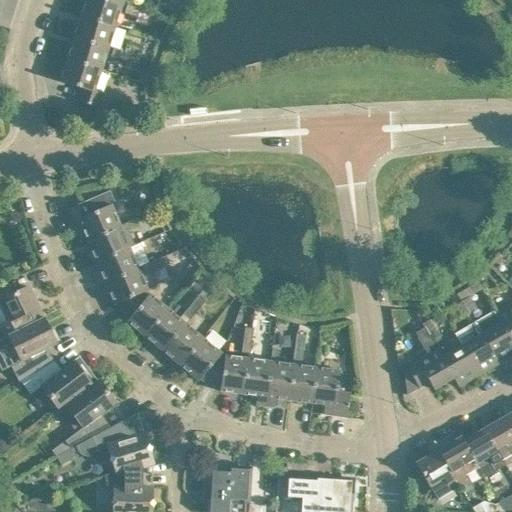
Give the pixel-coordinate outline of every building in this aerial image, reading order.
[(108,0),(85,0),(80,16),(115,26),(122,4),(108,0)] [(124,5),(122,13),(137,17),(139,9),(124,5)] [(73,38),(108,49),(115,26),(80,16),(73,38)] [(66,60),(101,71),(108,49),(73,38),(66,60)] [(110,57),(122,61),(125,52),(113,48),(110,57)] [(125,52),(122,61),(135,64),(137,56),(125,52)] [(76,101),(99,108),(103,94),(95,92),(101,71),(66,60),(60,82),(80,88),(76,101)] [(109,191),(64,210),(73,232),(82,228),(87,240),(120,226),(111,205),(115,204),(109,191)] [(136,218),(124,223),(125,224),(128,232),(140,227),(136,218)] [(120,226),(87,240),(96,262),(129,248),(134,246),(128,232),(125,224),(120,226)] [(105,283),(138,269),(129,248),(96,262),(105,283)] [(165,256),(154,261),(157,269),(169,264),(165,256)] [(157,269),(154,261),(142,266),(146,274),(157,269)] [(114,305),(116,304),(141,294),(147,291),(138,269),(105,283),(114,305)] [(5,284),(0,286),(0,325),(5,336),(8,335),(43,317),(34,299),(36,296),(33,289),(29,289),(28,287),(11,295),(5,284)] [(126,321),(144,336),(167,308),(149,294),(145,299),(141,294),(116,304),(127,320),(126,321)] [(199,295),(190,305),(197,311),(205,301),(199,295)] [(469,297),(461,301),(468,312),(475,308),(469,297)] [(511,298),(511,300),(511,301),(511,303),(495,314),(500,323),(500,322),(511,342),(511,298)] [(461,301),(454,305),(461,316),(468,312),(461,301)] [(190,305),(182,315),(189,321),(197,311),(190,305)] [(144,336),(162,351),(185,323),(167,308),(144,336)] [(474,323),(498,364),(511,355),(511,342),(500,322),(500,323),(495,314),(493,311),(474,323)] [(56,344),(43,317),(8,335),(9,338),(0,342),(0,372),(1,375),(13,369),(19,381),(20,381),(53,360),(47,349),(56,344)] [(422,324),(424,327),(428,335),(436,331),(430,319),(422,324)] [(203,338),(185,323),(162,351),(180,366),(203,338)] [(454,334),(461,345),(478,375),(498,364),(474,323),(454,334)] [(245,327),(243,340),(252,341),(253,329),(245,327)] [(407,368),(403,371),(407,395),(418,388),(429,382),(433,389),(453,378),(441,357),(428,335),(424,327),(415,333),(427,353),(405,365),(407,368)] [(296,334),(294,347),(303,348),(305,335),(296,334)] [(199,379),(220,389),(223,362),(217,359),(221,353),(203,338),(180,366),(198,381),(199,379)] [(252,341),(243,340),(241,353),(250,354),(252,341)] [(461,345),(441,357),(453,378),(458,387),(478,375),(461,345)] [(303,348),(294,347),(293,359),(302,361),(303,348)] [(317,365),(340,369),(342,357),(319,352),(317,365)] [(242,394),(247,358),(224,355),(223,362),(220,389),(219,391),(242,394)] [(59,410),(66,404),(65,404),(91,385),(90,385),(96,380),(79,356),(57,372),(50,363),(54,361),(53,360),(20,381),(30,394),(41,386),(59,410)] [(255,405),(263,406),(270,361),(247,358),(242,394),(256,396),(255,405)] [(275,398),(288,400),(293,364),(270,361),(263,406),(274,407),(275,398)] [(288,400),(311,403),(316,367),(293,364),(288,400)] [(339,370),(316,367),(311,403),(324,405),(323,414),(346,417),(350,393),(337,392),(339,370)] [(76,432),(50,452),(54,458),(68,450),(74,447),(110,427),(109,427),(104,429),(96,418),(100,415),(115,404),(97,379),(96,380),(90,385),(91,385),(65,404),(66,404),(78,420),(71,425),(76,432)] [(104,475),(104,476),(152,461),(144,435),(136,437),(130,416),(110,427),(74,447),(78,454),(82,456),(86,457),(91,456),(94,451),(103,448),(108,447),(115,472),(104,475)] [(511,426),(506,416),(484,428),(505,465),(511,461),(511,456),(511,455),(511,454),(511,426)] [(461,436),(460,437),(478,468),(484,478),(505,465),(484,428),(463,441),(461,436)] [(460,437),(438,450),(459,486),(468,481),(465,476),(478,468),(460,437)] [(68,450),(54,458),(59,467),(73,459),(71,455),(68,450)] [(415,463),(407,468),(408,481),(423,476),(437,499),(459,486),(438,450),(415,463)] [(152,462),(152,461),(104,476),(108,489),(113,489),(112,511),(151,511),(152,489),(142,489),(142,465),(152,462)] [(228,511),(229,500),(247,501),(249,469),(230,468),(230,472),(211,470),(208,511),(228,511)] [(348,511),(351,481),(317,479),(317,481),(288,479),(287,497),(302,498),(300,511),(348,511)] [(7,486),(1,489),(6,498),(12,494),(7,486)] [(511,494),(497,503),(502,511),(503,511),(511,511),(511,494)] [(413,499),(411,499),(411,509),(423,509),(423,500),(413,499)] [(486,511),(481,502),(471,508),(474,511),(486,511)]
